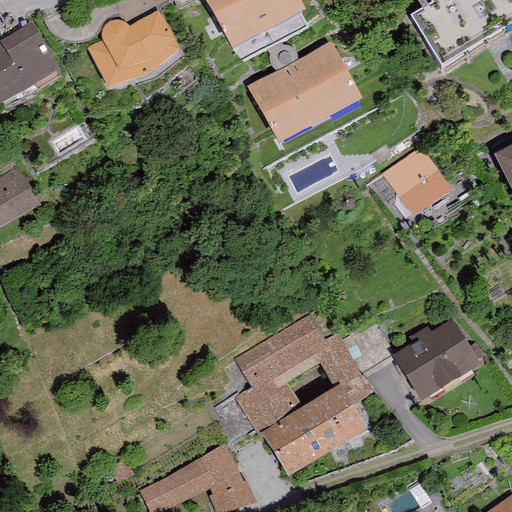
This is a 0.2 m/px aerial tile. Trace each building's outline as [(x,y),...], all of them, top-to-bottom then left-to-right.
[(187,0),(218,56),(296,15),(287,0),(187,0)] [(511,0),(449,0),(412,21),(442,74),(466,60),(462,49),(511,21),(511,0)] [(114,25),(108,29),(107,45),(93,53),(110,87),(129,80),(144,101),(203,57),(182,21),(163,29),(157,19),(130,33),(125,32),(122,26),(114,25)] [(20,20),(0,23),(0,37),(3,46),(0,47),(0,98),(52,71),(31,32),(26,32),(20,20)] [(323,49),(234,95),(267,159),(356,114),(323,49)] [(425,153),(385,180),(413,221),(453,194),(425,153)] [(0,194),(0,218),(35,202),(23,172),(0,183),(0,186),(1,193),(0,194)] [(234,399),(289,482),(366,433),(352,409),(375,393),(364,379),(363,380),(341,341),(338,336),(325,342),(309,314),(233,359),(251,389),(234,399)] [(453,327),(399,363),(421,398),(478,365),(476,361),(487,359),(478,347),(467,350),(453,327)] [(224,450),(145,492),(154,511),(157,511),(213,485),(226,511),(232,511),(256,504),(246,491),(224,450)] [(125,460),(110,466),(117,480),(132,474),(125,460)] [(511,511),(511,503),(499,511),(511,511)]
